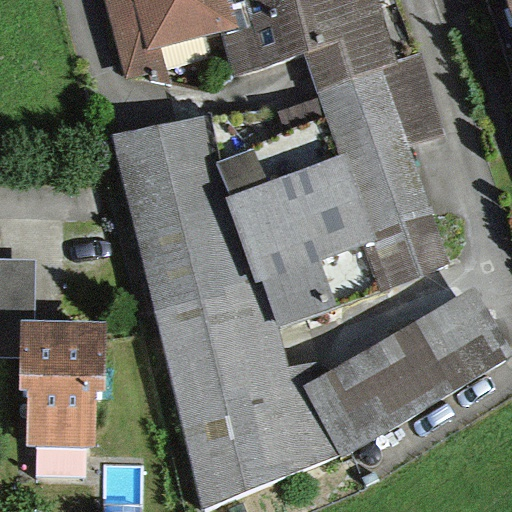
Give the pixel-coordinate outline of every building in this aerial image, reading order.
[(105,0),(123,77),(143,78),(143,87),(216,93),(233,76),(222,30),(238,25),(231,0),(105,0)] [(341,458),(299,386),(281,327),(451,265),(412,144),(447,133),(419,54),(400,61),(379,0),(231,0),(238,25),(222,30),(233,76),(306,52),(320,99),(279,111),(214,117),(115,134),(202,509),(341,458)] [(0,356),(21,357),(22,318),(34,318),(36,262),(0,261),(0,356)] [(299,386),(341,458),(511,358),(511,348),(479,290),(299,386)] [(34,318),(22,318),(21,357),(20,391),(26,391),(25,445),(97,447),(99,394),(107,394),(108,319),(34,318)]
